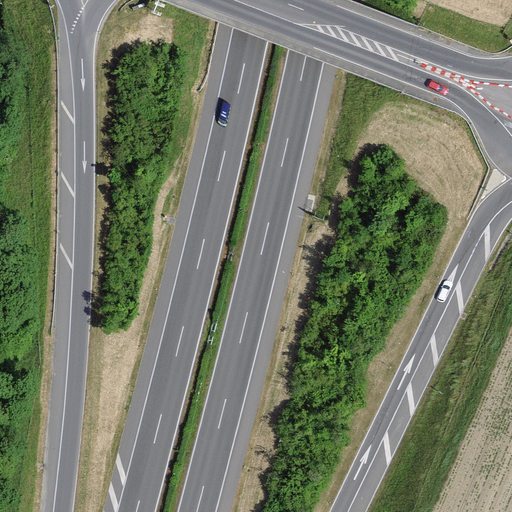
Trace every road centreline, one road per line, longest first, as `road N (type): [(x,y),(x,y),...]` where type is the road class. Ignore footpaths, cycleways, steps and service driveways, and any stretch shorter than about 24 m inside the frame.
road 1 (motorway): [(196,511),(318,0)]
road 2 (motorway): [(257,0),(136,511)]
road 3 (motorway): [(82,48),(84,234),(63,511)]
road 4 (motorway): [(348,511),(484,229),(511,203)]
road 5 (secondary): [(255,0),(408,58)]
road 6 (secondary): [(408,58),(461,97),(511,157)]
